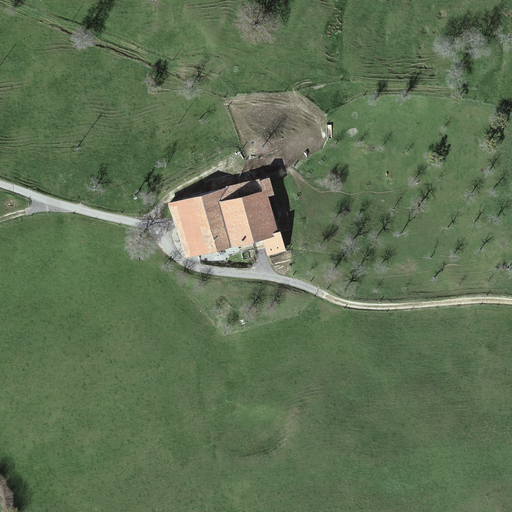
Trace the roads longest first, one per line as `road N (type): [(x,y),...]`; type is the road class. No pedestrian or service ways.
road 1 (track): [(56,203),(155,229),(189,265),(294,282),(324,295)]
road 2 (track): [(511,301),(369,305),(324,295)]
